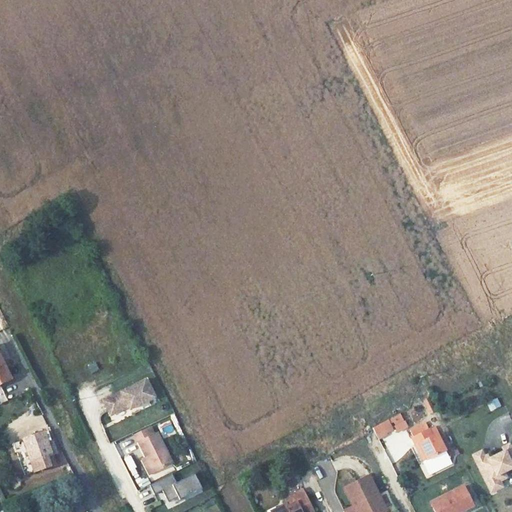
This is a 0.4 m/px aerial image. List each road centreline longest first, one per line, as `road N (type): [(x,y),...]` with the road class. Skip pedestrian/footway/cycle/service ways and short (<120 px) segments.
road 1 (residential): [(93,511),(9,341)]
road 2 (residential): [(140,511),(83,401)]
